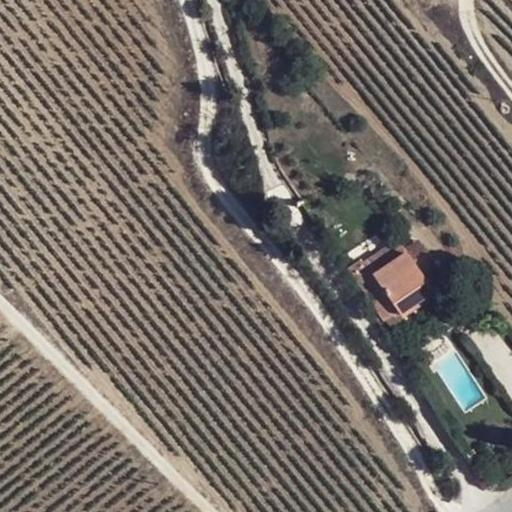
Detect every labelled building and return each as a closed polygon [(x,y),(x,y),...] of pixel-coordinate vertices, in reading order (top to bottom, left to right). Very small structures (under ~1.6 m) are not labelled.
[(288,154),(278,160),(280,167),(315,223),(328,214),(288,154)] [(364,286),(377,279),(374,274),(403,256),(395,243),(352,273),(362,288),(364,286)] [(377,279),(399,309),(432,287),(439,282),(446,277),(428,251),(414,259),(409,253),(403,256),(374,274),(377,279)] [(386,319),(399,309),(377,279),(364,286),(386,319)] [(432,287),(399,309),(403,315),(436,293),(432,287)]
